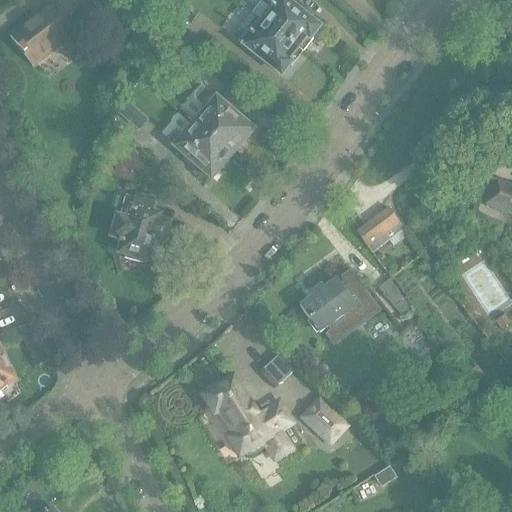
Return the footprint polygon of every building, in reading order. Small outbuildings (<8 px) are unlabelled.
[(33,67),(83,29),(60,0),(59,0),(10,38),(33,67)] [(129,0),(145,21),(168,1),(167,0),(129,0)] [(179,34),(188,21),(192,24),(200,12),(182,0),(171,0),(167,7),(159,20),(179,34)] [(311,38),(318,29),(281,0),(262,0),(251,14),(302,54),(313,40),(311,38)] [(291,69),(302,54),(251,14),(251,15),(260,22),(251,33),(243,26),(233,38),(281,76),(288,67),(291,69)] [(136,39),(145,31),(135,18),(125,26),(136,39)] [(151,34),(144,42),(163,59),(170,50),(151,34)] [(253,132),(209,94),(202,88),(196,96),(197,102),(207,111),(195,124),(232,156),(253,132)] [(128,140),(136,130),(139,132),(148,121),(123,99),(113,110),(122,117),(113,127),(128,140)] [(128,140),(113,127),(108,122),(96,159),(114,167),(121,152),(130,142),(128,140)] [(220,171),(232,156),(195,124),(184,138),(179,134),(174,134),(167,142),(208,177),(216,167),(220,171)] [(511,189),(494,183),(486,204),(511,213),(511,189)] [(141,260),(147,262),(153,242),(164,245),(169,226),(158,223),(159,217),(153,216),(156,203),(135,198),(135,199),(126,196),(120,220),(117,219),(112,239),(114,239),(113,243),(120,245),(117,254),(126,256),(125,260),(140,264),(141,260)] [(387,210),(358,233),(373,253),(402,230),(387,210)] [(320,335),(357,307),(368,299),(348,272),(323,290),(321,287),(313,293),(315,297),(300,308),(320,335)] [(404,301),(389,283),(389,282),(379,290),(395,309),(404,301)] [(0,392),(12,383),(14,382),(0,350),(0,392)] [(277,388),(293,374),(279,357),(263,371),(277,388)] [(234,379),(203,398),(215,417),(219,415),(233,437),(228,440),(240,458),(247,454),(253,454),(265,446),(274,461),(292,450),(282,433),(293,426),(279,404),(270,410),(271,412),(259,420),(234,379)] [(331,448),(349,429),(320,402),(302,421),(331,448)] [(399,474),(408,467),(405,463),(396,470),(399,474)]
